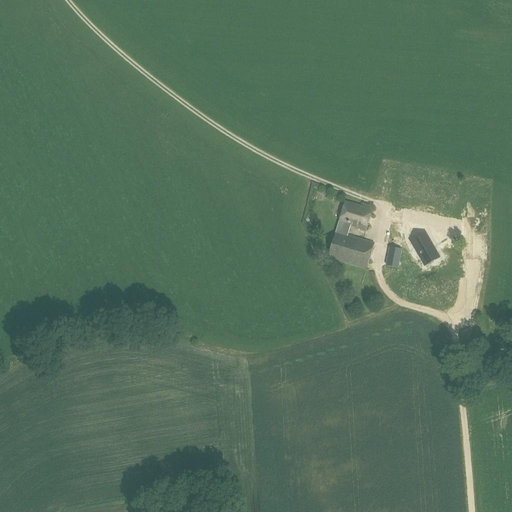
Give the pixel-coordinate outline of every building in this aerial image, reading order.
[(398,178),(392,205),(419,210),(420,206),(452,213),(457,191),(398,178)] [(374,245),(348,237),(351,227),(365,231),(372,211),(345,203),(328,259),(366,271),(374,245)] [(486,203),(468,204),(469,267),(487,267),(486,203)] [(411,242),(411,241),(410,241),(424,266),(425,265),(424,264),(439,256),(439,257),(440,257),(426,232),(425,233),(426,233),(411,242)] [(398,268),(400,256),(395,255),(396,249),(390,248),(386,265),(398,268)]
